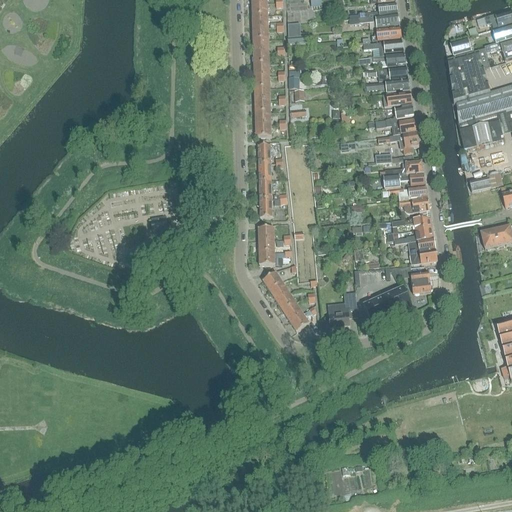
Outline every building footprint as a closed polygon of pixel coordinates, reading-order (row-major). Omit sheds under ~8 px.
[(253,18),(268,17),(268,5),(252,5),(253,18)] [(379,13),(359,15),(359,20),(380,18),(380,17),(398,16),(396,6),(379,7),(379,13)] [(492,25),(493,31),(511,25),(511,13),(496,19),(495,17),(485,20),(487,27),(492,25)] [(380,18),(359,20),(360,26),(375,24),(376,31),(400,28),(398,16),(380,18)] [(269,29),(268,17),(253,18),(253,30),(269,29)] [(300,26),(288,27),(288,40),(301,39),(300,26)] [(511,27),(493,33),(496,45),(500,44),(511,40),(511,27)] [(253,42),(269,42),(269,29),(253,30),(253,42)] [(476,29),(468,32),(470,38),(479,36),(477,32),(476,29)] [(400,30),(396,31),(383,33),(383,31),(375,32),(375,39),(372,39),(373,45),(402,41),(400,30)] [(454,57),(455,57),(471,52),(468,41),(451,46),(454,57)] [(269,54),(269,42),(253,42),(254,54),(269,54)] [(370,46),(364,47),(364,53),(373,52),(374,60),(405,57),(404,54),(403,43),(370,46)] [(496,45),(485,49),(485,51),(487,56),(496,53),(497,54),(503,52),(506,64),(511,62),(511,43),(501,47),(500,44),(496,45)] [(456,59),(448,61),(454,107),(456,106),(491,96),(484,71),(490,69),(487,56),(485,51),(470,55),(456,59)] [(254,54),(254,66),(270,66),(269,54),(254,54)] [(405,57),(374,60),(374,64),(381,64),(382,70),(388,69),(388,70),(406,68),(405,57)] [(254,66),(255,79),(270,78),(270,66),(254,66)] [(408,81),(407,70),(394,71),(378,73),(379,84),(408,81)] [(270,78),(255,79),(255,91),(270,90),(270,78)] [(326,79),(317,79),(318,87),(326,86),(326,79)] [(299,80),(290,81),(290,92),(299,91),(299,80)] [(367,93),(371,92),(387,91),(387,95),(406,93),(410,93),(409,82),(405,83),(386,85),(366,86),(367,93)] [(255,91),(255,103),(271,103),(270,90),(255,91)] [(295,93),(295,104),(301,103),(301,99),(304,99),(304,93),(295,93)] [(393,97),(383,97),(384,109),(394,109),(409,107),(412,106),(411,95),(393,97)] [(271,115),(271,103),(255,103),(256,115),(271,115)] [(394,121),(376,124),(377,131),(387,129),(392,129),(391,124),(398,123),(397,121),(414,118),(413,108),(395,111),(395,113),(396,119),(394,119),(394,121)] [(256,115),(256,128),(271,127),(271,115),(256,115)] [(398,123),(391,124),(392,129),(393,138),(401,137),(417,134),(415,123),(399,125),(399,123),(398,123)] [(271,127),(256,128),(256,140),(272,139),(271,127)] [(397,138),(390,139),(390,144),(399,143),(401,151),(403,151),(404,157),(414,156),(413,150),(419,148),(417,135),(401,138),(400,137),(397,138)] [(259,148),(259,166),(271,166),(271,148),(259,148)] [(391,157),(376,158),(376,166),(385,166),(392,165),(392,160),(391,157)] [(402,166),(402,171),(392,172),(385,173),(385,179),(424,176),(422,164),(402,166)] [(272,184),(271,166),(259,166),(260,184),(272,184)] [(400,183),(411,183),(411,188),(426,187),(424,176),(410,178),(399,179),(383,180),(385,192),(401,190),(400,183)] [(489,179),(469,184),(472,194),(491,189),(489,179)] [(260,184),(260,202),(272,202),(272,184),(260,184)] [(400,203),(405,203),(410,202),(428,199),(426,189),(389,193),(389,197),(399,196),(399,203),(400,203)] [(511,208),(511,193),(502,196),(506,210),(511,208)] [(411,216),(419,215),(419,221),(420,222),(431,220),(428,199),(410,202),(405,203),(400,203),(400,208),(404,208),(404,211),(406,214),(408,216),(411,216)] [(273,220),(272,202),(260,202),(261,220),(273,220)] [(155,240),(168,238),(165,219),(152,221),(155,240)] [(414,226),(415,233),(433,231),(431,220),(420,222),(419,221),(407,223),(407,222),(392,224),(393,229),(414,226)] [(511,245),(511,234),(510,228),(481,235),(485,252),(511,245)] [(259,231),(259,243),(275,243),(274,230),(259,231)] [(408,245),(418,244),(434,241),(433,231),(415,233),(414,234),(415,238),(406,239),(407,240),(394,242),(395,247),(408,245)] [(438,264),(436,252),(434,241),(418,244),(408,245),(411,268),(438,264)] [(259,243),(260,255),(275,255),(275,243),(259,243)] [(260,268),(275,267),(275,255),(260,255),(260,268)] [(429,274),(411,277),(414,296),(431,294),(431,286),(430,287),(429,283),(430,283),(429,274)] [(270,293),(283,285),(276,275),(263,283),(270,293)] [(290,295),(283,285),(270,293),(277,304),(290,295)] [(404,290),(364,308),(368,317),(367,317),(368,319),(369,319),(373,327),(381,323),(381,324),(382,324),(382,323),(413,309),(404,290)] [(277,304),(283,314),(296,306),(290,295),(277,304)] [(348,306),(328,308),(330,331),(350,329),(350,321),(349,317),(358,316),(356,295),(346,296),(348,306)] [(283,314),(290,324),(303,316),(296,306),(283,314)] [(303,316),(290,324),(297,334),(310,326),(303,316)] [(511,323),(497,327),(508,369),(501,371),(504,380),(510,378),(511,383),(511,382),(511,323)]
